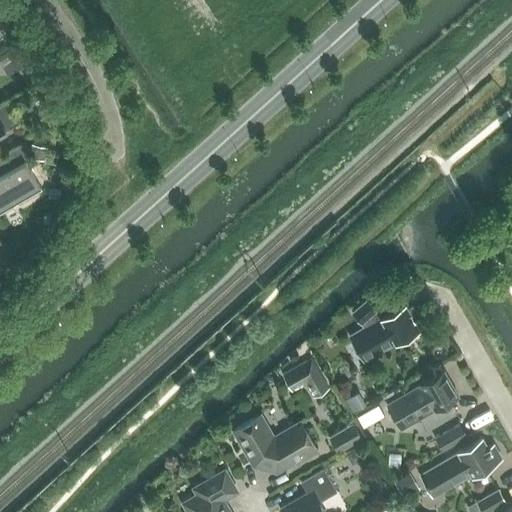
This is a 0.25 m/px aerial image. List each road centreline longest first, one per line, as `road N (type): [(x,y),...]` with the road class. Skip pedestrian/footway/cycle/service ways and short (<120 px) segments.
road 1 (tertiary): [(0,346),(380,0)]
road 2 (residential): [(112,173),(98,84),(45,0)]
road 3 (residential): [(436,293),(511,423)]
